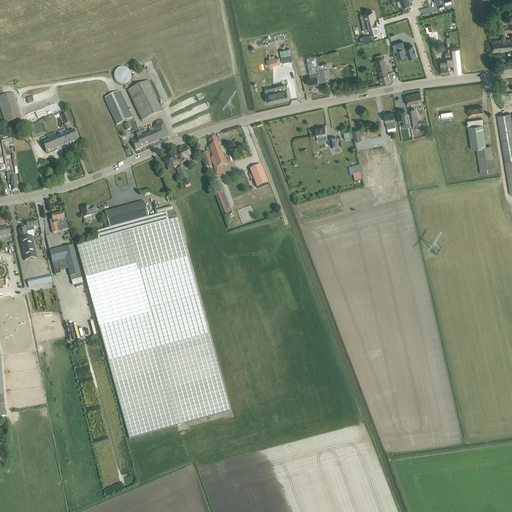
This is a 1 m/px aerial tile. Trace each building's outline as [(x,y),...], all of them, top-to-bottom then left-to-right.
[(367,21),(363,22),(365,29),(369,28),(371,33),(378,31),(377,27),(376,20),(375,20),(373,12),(366,14),(367,21)] [(511,48),(511,38),(506,39),(505,36),(503,35),(501,37),(502,39),(491,40),(493,52),(508,50),(507,49),(511,48)] [(403,42),(393,45),(394,52),(398,51),(400,58),(408,56),(409,59),(416,56),(415,53),(416,53),(415,49),(414,49),(414,47),(409,48),(409,47),(405,48),(403,42)] [(462,72),(461,67),(459,47),(452,48),(448,48),(448,51),(452,51),(453,57),(447,58),(447,60),(447,65),(448,65),(454,65),(454,72),(462,72)] [(306,58),(311,78),(317,77),(317,75),(320,75),(319,72),(325,71),(328,70),(327,63),(318,65),(316,56),(306,58)] [(379,59),(375,60),(378,68),(379,72),(379,73),(380,79),(382,84),(391,81),(388,73),(386,66),(383,57),(379,59)] [(279,58),(267,60),(268,66),(280,63),(279,58)] [(449,73),(448,65),(447,65),(447,60),(440,61),(441,65),(440,65),(441,69),(441,74),(449,73)] [(127,83),(128,82),(129,82),(130,80),(131,78),(131,77),(131,75),(131,73),(130,72),(129,70),(128,69),(126,68),(125,67),(123,67),(122,67),(121,67),(119,67),(118,68),(117,69),(116,70),(115,71),(115,72),(114,74),(114,75),(114,76),(114,78),(115,79),(115,81),(116,82),(117,83),(118,83),(120,84),(122,84),(123,84),(124,84),(125,84),(127,83)] [(327,81),(326,76),(325,71),(319,72),(320,75),(317,75),(317,77),(307,79),(308,81),(309,86),(319,84),(319,83),(327,81)] [(149,81),(148,81),(127,91),(142,121),(163,111),(149,81)] [(279,91),(266,94),(268,103),(281,100),(282,101),(289,100),(287,89),(283,90),(279,91)] [(119,91),(104,98),(117,125),(132,118),(119,91)] [(405,97),(406,101),(407,104),(422,100),(420,92),(405,97)] [(21,118),(13,93),(0,96),(0,106),(5,123),(21,118)] [(467,109),(468,115),(483,113),(482,107),(467,109)] [(418,124),(416,108),(409,110),(411,126),(412,126),(413,129),(418,128),(418,124)] [(398,112),(400,123),(407,122),(408,125),(411,124),(410,119),(408,112),(404,112),(404,111),(398,112)] [(61,115),(63,119),(65,125),(71,123),(67,113),(61,115)] [(384,114),(385,119),(386,122),(387,128),(388,128),(388,131),(395,130),(395,127),(393,113),(384,114)] [(497,116),(505,162),(510,195),(511,194),(511,124),(510,113),(497,116)] [(486,147),(483,126),(485,126),(485,124),(483,124),(483,118),(467,121),(469,131),(471,149),(477,148),(486,147)] [(43,134),(40,126),(43,125),(43,121),(43,119),(38,121),(39,122),(28,126),(32,138),(43,134)] [(140,148),(169,137),(167,132),(162,120),(156,122),(157,126),(149,129),(150,133),(142,136),(141,133),(140,132),(136,133),(137,135),(138,138),(136,139),(140,148)] [(132,129),(131,125),(130,123),(124,125),(127,131),(132,129)] [(327,137),(327,134),(325,127),(315,129),(316,131),(315,132),(315,134),(316,134),(317,136),(318,142),(325,141),(324,137),(327,137)] [(353,131),(355,141),(362,139),(360,129),(353,131)] [(78,140),(76,135),(74,130),(67,132),(72,142),(78,140)] [(46,153),(72,142),(67,132),(56,137),(55,133),(47,136),(49,140),(42,143),(44,148),(46,153)] [(336,137),(329,138),(331,147),(337,145),(336,137)] [(140,148),(136,139),(136,138),(131,140),(133,146),(135,151),(140,148)] [(207,152),(203,154),(204,159),(207,166),(212,165),(208,154),(212,153),(213,157),(211,158),(215,170),(217,176),(224,173),(222,167),(227,165),(222,151),(220,143),(219,139),(217,139),(217,138),(209,141),(211,146),(209,147),(210,148),(206,149),(207,152)] [(491,146),(486,147),(477,148),(481,174),(495,172),(491,146)] [(178,165),(181,164),(187,161),(185,158),(191,156),(187,148),(178,152),(178,151),(162,159),(167,170),(174,167),(174,168),(175,168),(175,170),(176,170),(180,168),(179,168),(178,165)] [(262,166),(251,170),(258,189),(269,184),(262,166)] [(183,167),(179,168),(180,168),(176,170),(182,184),(189,181),(183,167)] [(18,190),(17,185),(15,175),(13,175),(13,172),(6,173),(8,184),(11,183),(13,191),(18,190)] [(233,211),(222,183),(214,186),(225,215),(233,211)] [(148,217),(144,202),(105,212),(109,228),(148,217)] [(83,208),(81,209),(84,218),(92,216),(91,215),(96,214),(94,207),(90,208),(89,206),(87,207),(86,206),(83,207),(83,208)] [(63,214),(62,214),(62,213),(59,214),(60,214),(51,216),(52,220),(50,220),(53,233),(58,232),(68,229),(66,222),(67,222),(66,218),(64,219),(63,214)] [(230,411),(193,277),(177,218),(168,221),(166,213),(96,232),(98,240),(76,246),(112,376),(123,417),(129,439),(157,431),(230,411)] [(19,239),(20,244),(24,261),(37,258),(32,236),(28,237),(27,231),(34,230),(34,227),(37,226),(36,220),(26,222),(26,225),(21,226),(22,229),(19,230),(21,239),(19,239)] [(0,237),(10,235),(8,226),(0,228),(0,237)] [(73,246),(54,250),(49,252),(52,263),(55,275),(61,274),(60,272),(68,270),(70,277),(71,281),(81,279),(80,275),(73,246)] [(28,288),(52,283),(50,275),(27,281),(28,288)]
